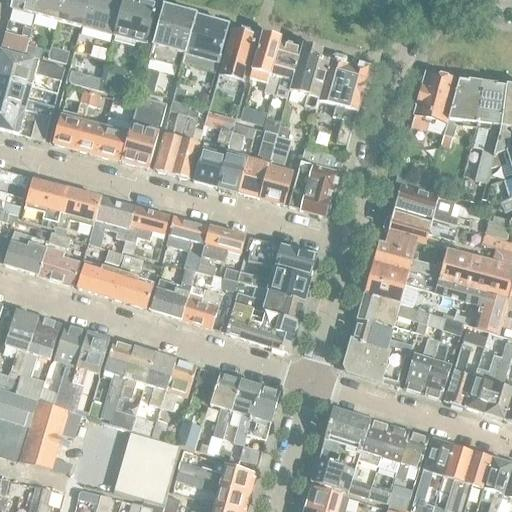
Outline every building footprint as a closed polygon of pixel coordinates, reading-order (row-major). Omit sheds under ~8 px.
[(13,0),(11,10),(35,16),(39,0),(13,0)] [(64,0),(39,0),(35,16),(58,22),(64,0)] [(88,0),(64,0),(58,22),(81,28),(88,0)] [(123,0),(88,0),(81,28),(114,37),(123,0)] [(157,8),(128,0),(123,0),(114,37),(113,40),(133,46),(134,42),(146,45),(157,8)] [(183,64),(196,18),(162,9),(148,61),(180,70),(182,64),(183,64)] [(196,18),(183,64),(215,72),(228,27),(196,18)] [(218,75),(244,83),(257,35),(241,30),(231,28),(218,75)] [(3,36),(0,49),(0,53),(23,59),(26,47),(28,43),(3,36)] [(276,98),(281,81),(270,78),(279,45),(280,41),(261,36),(249,81),(267,86),(264,95),(276,98)] [(300,51),(279,45),(270,78),(281,81),(276,98),(286,101),(288,92),(290,83),(291,84),(300,51)] [(26,47),(23,59),(37,63),(41,51),(26,47)] [(302,47),(300,51),(291,84),(290,83),(288,92),(305,97),(303,105),(316,109),(318,102),(329,63),(320,61),(322,52),(302,47)] [(51,50),(48,61),(65,66),(68,54),(51,50)] [(0,79),(31,88),(34,76),(60,83),(63,70),(37,63),(23,59),(0,53),(0,79)] [(330,59),(329,63),(318,102),(335,107),(332,118),(341,120),(334,142),(347,146),(369,69),(353,64),(351,70),(347,68),(348,64),(345,59),(335,56),(330,59)] [(102,82),(100,91),(110,94),(111,90),(115,91),(119,76),(105,72),(102,82)] [(148,72),(143,90),(153,93),(157,75),(148,72)] [(428,120),(447,125),(458,83),(442,78),(439,79),(425,75),(411,128),(425,132),(428,120)] [(88,78),(85,88),(100,91),(102,82),(88,78)] [(0,79),(0,105),(24,112),(37,115),(50,119),(53,109),(27,102),(31,88),(0,79)] [(458,83),(447,125),(441,146),(449,148),(455,126),(453,126),(454,121),(463,122),(462,129),(476,130),(482,83),(469,82),(468,84),(458,82),(458,83)] [(487,131),(479,162),(490,166),(492,156),(499,127),(501,127),(506,86),(505,86),(505,89),(495,87),(495,85),(482,83),(476,130),(487,131)] [(511,134),(511,87),(506,86),(501,127),(499,127),(492,156),(500,154),(506,152),(507,152),(509,136),(508,136),(505,133),(506,130),(510,130),(510,134),(511,134)] [(61,115),(53,146),(76,152),(84,121),(88,106),(91,94),(69,88),(67,96),(79,100),(74,119),(61,115)] [(171,103),(182,105),(186,90),(175,88),(171,103)] [(91,94),(88,106),(96,108),(99,96),(91,94)] [(166,106),(138,99),(120,164),(148,172),(150,164),(166,106)] [(122,107),(134,110),(137,102),(125,99),(122,107)] [(0,131),(18,137),(24,112),(0,105),(0,131)] [(163,135),(153,171),(156,172),(157,174),(163,175),(165,174),(172,176),(189,112),(178,109),(170,137),(163,135)] [(189,112),(172,176),(177,177),(179,180),(184,181),(187,180),(189,181),(198,145),(190,143),(196,121),(198,115),(189,112)] [(207,114),(204,126),(219,130),(231,133),(233,126),(234,122),(207,114)] [(37,115),(30,140),(44,143),(50,119),(37,115)] [(275,137),(278,128),(279,122),(268,119),(264,134),(275,137)] [(84,121),(76,152),(98,158),(106,127),(84,121)] [(233,126),(231,133),(215,190),(235,195),(245,159),(238,157),(244,136),(240,135),(242,128),(233,126)] [(120,164),(125,142),(128,133),(106,127),(98,158),(120,164)] [(275,137),(275,139),(291,143),(287,142),(289,134),(288,131),(278,128),(275,137)] [(219,149),(214,147),(203,144),(192,183),(215,190),(231,133),(219,130),(216,143),(220,145),(219,149)] [(255,160),(249,159),(239,196),(259,201),(275,139),(275,137),(264,134),(262,134),(255,160)] [(283,172),(291,143),(275,139),(259,201),(284,208),(293,174),(283,172)] [(305,147),(300,164),(339,175),(344,158),(305,147)] [(490,166),(488,171),(504,166),(503,164),(500,154),(492,156),(490,166)] [(485,185),(488,171),(490,166),(479,162),(474,182),(485,185)] [(300,164),(288,209),(324,219),(324,217),(328,215),(331,206),(329,202),(331,193),(334,194),(339,175),(300,164)] [(0,182),(26,189),(28,181),(0,172),(0,182)] [(430,184),(408,178),(398,175),(394,187),(398,188),(427,196),(430,184)] [(50,233),(51,234),(54,235),(66,191),(32,182),(28,199),(24,210),(45,215),(44,221),(48,223),(46,227),(54,230),(53,233),(50,232),(50,233)] [(437,198),(427,196),(398,188),(393,191),(391,200),(394,205),(396,205),(394,212),(431,223),(432,221),(458,228),(460,217),(434,208),(437,198)] [(54,235),(69,239),(71,231),(66,230),(68,220),(93,227),(100,200),(66,191),(54,235)] [(505,214),(511,211),(511,196),(510,198),(511,200),(500,205),(505,214)] [(133,209),(100,200),(93,227),(88,245),(99,248),(104,230),(116,234),(114,239),(125,242),(133,209)] [(0,213),(16,218),(19,207),(0,202),(0,213)] [(133,209),(125,242),(122,251),(131,254),(136,239),(148,242),(151,232),(165,236),(169,218),(133,209)] [(427,236),(453,244),(457,232),(431,224),(431,223),(394,212),(392,219),(389,218),(385,221),(382,230),(385,235),(388,235),(414,243),(425,246),(427,236)] [(0,222),(14,226),(16,218),(0,213),(0,222)] [(488,223),(485,237),(491,239),(506,243),(510,229),(509,222),(493,218),(491,224),(488,223)] [(209,229),(173,219),(166,247),(196,255),(195,260),(200,262),(209,229)] [(209,266),(211,261),(223,265),(227,252),(240,256),(245,239),(209,229),(200,262),(197,273),(213,277),(215,267),(209,266)] [(0,266),(37,278),(51,234),(50,233),(47,242),(13,232),(9,242),(5,255),(2,254),(0,262),(0,266)] [(69,239),(54,235),(51,234),(37,278),(72,289),(80,263),(63,257),(64,255),(69,239)] [(378,246),(372,265),(435,282),(439,268),(409,259),(414,243),(388,235),(384,247),(378,246)] [(511,246),(485,238),(482,248),(497,252),(494,265),(511,269),(511,246)] [(273,269),(310,279),(316,258),(249,240),(246,254),(249,254),(247,263),(273,269)] [(439,268),(435,282),(507,302),(511,289),(511,285),(511,269),(494,265),(444,251),(439,268)] [(120,269),(124,257),(108,252),(104,264),(120,269)] [(142,263),(124,257),(120,269),(139,274),(142,263)] [(198,264),(185,261),(182,271),(196,274),(198,264)] [(372,265),(364,296),(399,307),(405,285),(435,294),(434,295),(478,308),(474,330),(497,338),(507,302),(435,282),(372,265)] [(76,290),(111,301),(119,273),(102,268),(100,272),(83,267),(76,290)] [(269,281),(241,273),(238,283),(237,283),(234,294),(235,294),(236,291),(251,296),(254,287),(267,290),(304,301),(310,279),(273,269),(269,281)] [(185,272),(182,283),(190,286),(194,274),(185,272)] [(138,279),(119,273),(111,301),(145,311),(153,288),(137,283),(138,279)] [(234,294),(237,283),(222,279),(219,290),(234,294)] [(149,313),(180,322),(191,287),(181,284),(178,293),(175,292),(176,287),(158,281),(149,313)] [(203,290),(191,287),(180,322),(211,332),(221,296),(203,290)] [(304,301),(267,290),(260,312),(263,313),(298,323),(304,301)] [(418,324),(416,330),(424,332),(426,326),(429,316),(399,307),(364,296),(357,322),(392,332),(397,318),(418,324)] [(298,324),(298,323),(263,313),(260,325),(248,322),(252,310),(235,306),(225,336),(270,350),(270,351),(285,355),(290,352),(291,352),(298,324)] [(0,392),(15,397),(38,320),(15,313),(4,347),(16,350),(7,377),(0,374),(0,392)] [(426,326),(443,331),(446,322),(429,316),(426,326)] [(44,383),(43,382),(30,378),(37,356),(50,360),(60,327),(38,320),(15,397),(38,404),(44,383)] [(357,322),(351,343),(408,359),(411,348),(390,341),(392,332),(357,322)] [(463,327),(446,322),(443,331),(460,336),(463,327)] [(52,408),(62,412),(86,335),(64,328),(54,362),(65,366),(52,408)] [(420,345),(424,332),(416,330),(415,334),(410,333),(407,341),(420,345)] [(483,348),(486,339),(465,332),(462,341),(483,348)] [(86,335),(62,412),(74,415),(74,414),(87,372),(99,375),(109,342),(86,335)] [(403,391),(421,397),(438,343),(427,339),(420,359),(413,357),(403,391)] [(476,370),(474,380),(464,410),(484,416),(506,345),(497,342),(487,373),(476,370)] [(114,411),(119,395),(133,349),(113,343),(104,373),(111,375),(98,419),(110,422),(114,411)] [(408,359),(351,343),(344,368),(347,374),(398,390),(408,359)] [(448,346),(438,343),(421,397),(440,403),(450,368),(442,366),(448,346)] [(444,404),(464,410),(474,380),(462,376),(471,348),(462,345),(444,404)] [(484,416),(504,422),(511,395),(511,391),(501,388),(511,351),(511,346),(506,345),(484,416)] [(135,383),(145,386),(154,356),(133,349),(119,395),(130,399),(135,383)] [(161,409),(175,362),(154,356),(145,386),(153,388),(148,405),(161,409)] [(175,362),(161,409),(171,412),(176,396),(187,399),(196,369),(175,362)] [(231,413),(240,383),(219,376),(210,406),(220,409),(211,438),(222,442),(231,413)] [(232,443),(243,447),(260,389),(240,383),(231,413),(240,416),(232,443)] [(258,468),(262,455),(246,449),(249,438),(265,443),(277,398),(275,393),(260,389),(243,447),(239,462),(258,468)] [(15,397),(0,392),(0,458),(17,463),(69,477),(72,465),(54,460),(61,438),(74,441),(81,417),(74,414),(74,415),(62,412),(52,408),(38,404),(15,397)] [(95,418),(99,406),(92,405),(88,416),(95,418)] [(110,422),(109,425),(109,426),(130,432),(135,417),(114,411),(110,422)] [(349,483),(355,463),(368,422),(350,417),(332,411),(312,484),(328,489),(346,494),(349,483)] [(135,417),(130,432),(151,439),(156,424),(135,417)] [(156,424),(151,439),(162,442),(167,424),(157,422),(156,424)] [(379,458),(388,428),(370,423),(368,422),(355,463),(375,469),(379,458)] [(201,429),(191,426),(183,424),(175,447),(194,452),(201,429)] [(385,476),(393,478),(407,434),(388,428),(379,458),(389,461),(385,476)] [(407,468),(418,471),(428,441),(407,434),(393,478),(403,481),(407,468)] [(130,435),(124,455),(173,469),(178,449),(130,435)] [(443,478),(452,448),(432,442),(414,500),(410,511),(432,511),(434,507),(426,504),(424,500),(432,474),(443,478)] [(436,511),(454,511),(472,454),(452,448),(443,478),(452,481),(443,509),(438,508),(436,511)] [(232,453),(219,450),(217,459),(229,463),(232,453)] [(492,460),(472,454),(454,511),(463,511),(471,487),(482,490),(492,460)] [(124,455),(119,473),(167,487),(173,469),(124,455)] [(486,511),(496,511),(511,466),(492,460),(482,490),(493,494),(486,511)] [(212,472),(180,463),(177,474),(250,496),(256,476),(215,463),(212,472)] [(511,499),(511,466),(496,511),(506,511),(510,499),(511,499)] [(119,473),(113,493),(162,507),(167,487),(119,473)] [(229,511),(245,511),(250,496),(177,474),(175,482),(216,495),(212,507),(229,511)] [(9,482),(3,480),(0,490),(0,511),(4,511),(8,501),(4,500),(9,482)] [(346,494),(367,501),(370,489),(349,483),(346,494)] [(37,511),(44,491),(35,489),(28,511),(37,511)] [(347,500),(310,489),(304,511),(308,511),(345,511),(344,511),(347,500)] [(367,501),(385,506),(388,495),(370,489),(367,501)] [(52,493),(44,491),(37,511),(51,511),(52,509),(48,508),(52,493)] [(97,511),(102,499),(82,493),(78,495),(77,502),(97,507),(96,511),(97,511)] [(388,507),(386,511),(405,511),(408,501),(388,495),(385,506),(388,507)] [(163,508),(162,511),(175,511),(178,502),(166,498),(163,508)] [(97,511),(107,511),(110,501),(102,499),(97,511)]
